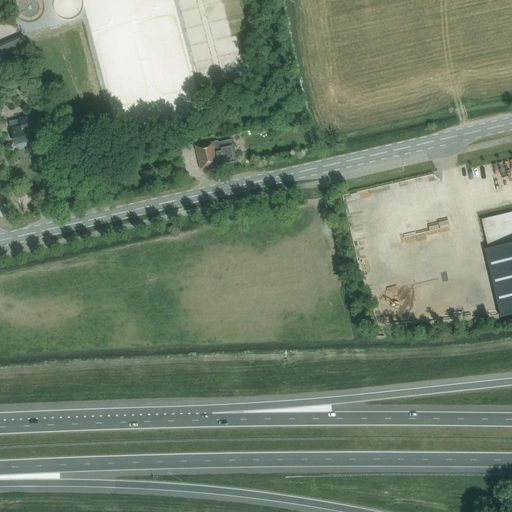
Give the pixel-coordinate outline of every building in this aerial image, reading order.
[(24,37),(0,48),(0,60),(29,48),(24,37)] [(35,140),(33,132),(41,130),(38,116),(12,122),(14,134),(16,144),(35,140)] [(232,144),(231,140),(218,143),(218,141),(195,146),(201,170),(217,166),(236,162),(232,144)] [(167,155),(156,158),(158,163),(169,161),(167,155)] [(511,165),(495,168),(496,176),(511,173),(511,165)] [(440,201),(422,205),(421,201),(404,205),(410,230),(445,222),(440,201)] [(511,215),(509,203),(476,210),(501,317),(511,314),(511,215)] [(352,239),(400,229),(396,211),(348,222),(352,239)] [(439,232),(417,235),(418,242),(440,239),(439,232)]
